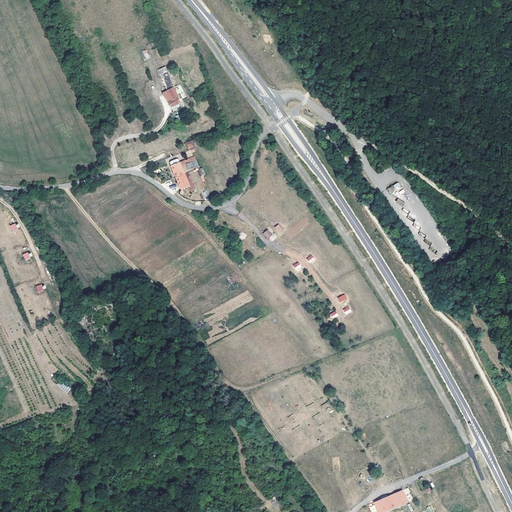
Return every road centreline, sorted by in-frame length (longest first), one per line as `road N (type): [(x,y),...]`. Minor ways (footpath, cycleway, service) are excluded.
road 1 (track): [(62,185),(162,293),(228,383),(243,389),(301,369),(314,373),(384,487)]
road 2 (unclassified): [(0,186),(134,171),(186,205),(222,205),(243,188),(256,142),(269,129)]
road 3 (secondary): [(330,186),(463,406)]
road 4 (secondary): [(330,186),(276,101),(195,5)]
road 5 (secondary): [(195,5),(330,186)]
road 6 (track): [(352,136),(511,246)]
road 7 (track): [(243,389),(331,511)]
